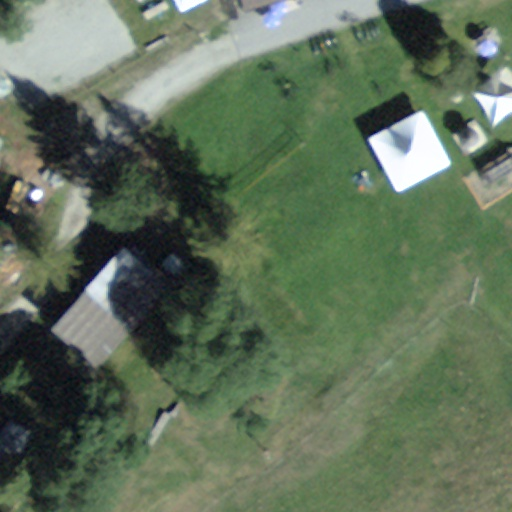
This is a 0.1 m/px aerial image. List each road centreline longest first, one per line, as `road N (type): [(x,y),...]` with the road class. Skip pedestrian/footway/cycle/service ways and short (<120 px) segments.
road 1 (track): [(241,42),(165,78),(101,140),(68,240),(0,339)]
road 2 (unclassified): [(356,0),(241,42)]
